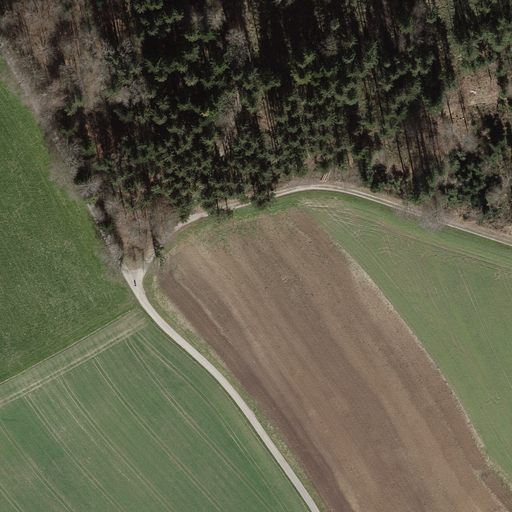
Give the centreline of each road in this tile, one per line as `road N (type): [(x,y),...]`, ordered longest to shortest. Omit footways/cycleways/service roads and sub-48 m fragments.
road 1 (track): [(0,32),(133,283),(220,379),(313,511)]
road 2 (track): [(186,219),(325,186),(511,242)]
road 3 (track): [(247,0),(230,133),(186,219)]
